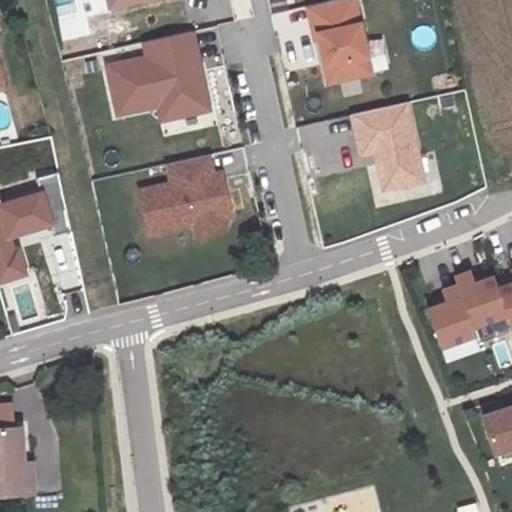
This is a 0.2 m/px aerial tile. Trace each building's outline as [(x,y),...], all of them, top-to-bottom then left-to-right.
[(370,69),(354,0),(323,0),(305,4),(323,80),(370,69)] [(145,41),(148,54),(108,63),(120,113),(159,104),(162,118),(213,107),(204,64),(196,30),(145,41)] [(0,92),(17,88),(5,50),(0,51),(0,92)] [(343,97),(361,93),(358,79),(340,83),(343,97)] [(356,153),(371,150),(380,188),(420,179),(403,102),(388,105),(363,111),(348,114),(356,153)] [(213,153),(169,163),(173,180),(140,188),(150,233),(195,223),(197,234),(231,227),(228,216),(235,214),(225,169),(217,170),(213,153)] [(0,186),(0,278),(1,283),(26,276),(14,236),(5,203),(0,186)] [(44,191),(5,203),(14,236),(54,224),(44,191)] [(501,285),(495,287),(505,314),(509,325),(511,324),(511,267),(508,269),(510,276),(511,281),(501,285)] [(468,270),(453,275),(456,283),(471,325),(505,314),(495,287),(491,275),(483,278),(472,282),(468,270)] [(471,277),(472,282),(483,278),(482,273),(471,277)] [(499,280),(501,285),(511,281),(510,276),(499,280)] [(426,307),(439,346),(474,334),(471,325),(456,283),(441,289),(443,296),(445,301),(434,304),(426,307)] [(434,304),(445,301),(443,296),(432,300),(434,304)] [(511,402),(481,412),(493,449),(511,443),(511,402)] [(0,429),(13,429),(13,406),(0,406),(0,429)] [(0,496),(22,496),(22,463),(24,463),(23,429),(13,429),(0,429),(0,496)] [(32,463),(24,463),(22,463),(22,496),(34,495),(32,463)] [(476,511),(474,503),(456,507),(456,511),(476,511)]
